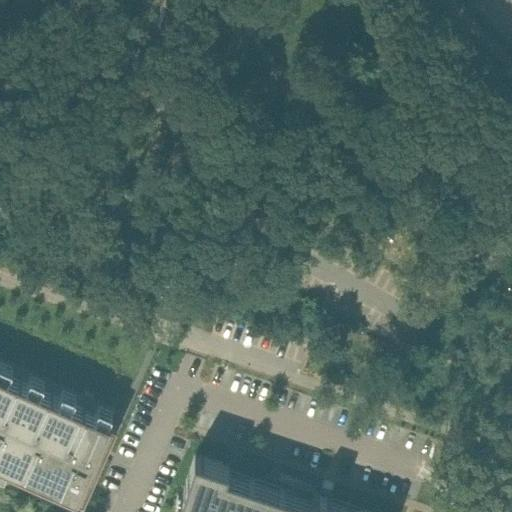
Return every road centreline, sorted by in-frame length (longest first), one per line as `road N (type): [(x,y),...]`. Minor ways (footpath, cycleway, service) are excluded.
road 1 (residential): [(178,387),(419,469)]
road 2 (residential): [(178,387),(124,511)]
